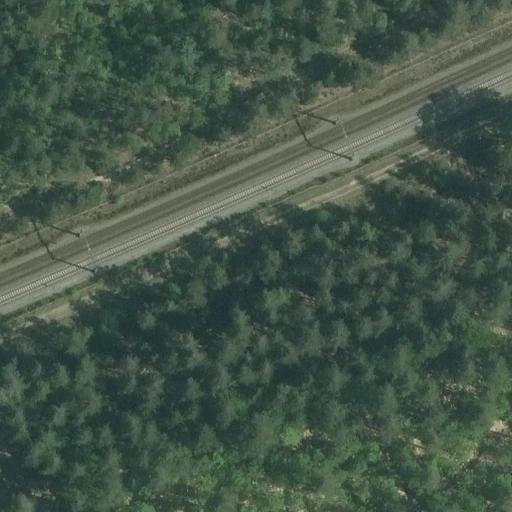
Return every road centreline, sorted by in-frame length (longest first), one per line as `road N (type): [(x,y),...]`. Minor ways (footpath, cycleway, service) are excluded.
road 1 (track): [(0,340),(511,116)]
road 2 (track): [(450,0),(0,222)]
